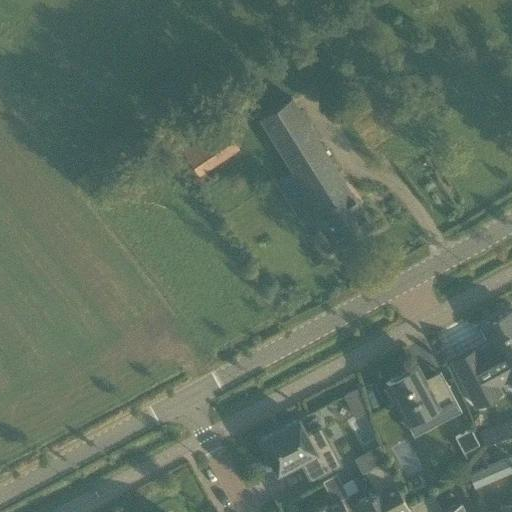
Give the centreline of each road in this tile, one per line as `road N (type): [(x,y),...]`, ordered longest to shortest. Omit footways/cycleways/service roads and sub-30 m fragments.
road 1 (tertiary): [(187,397),(511,221)]
road 2 (tertiary): [(0,497),(187,397)]
road 3 (residential): [(248,511),(187,397)]
